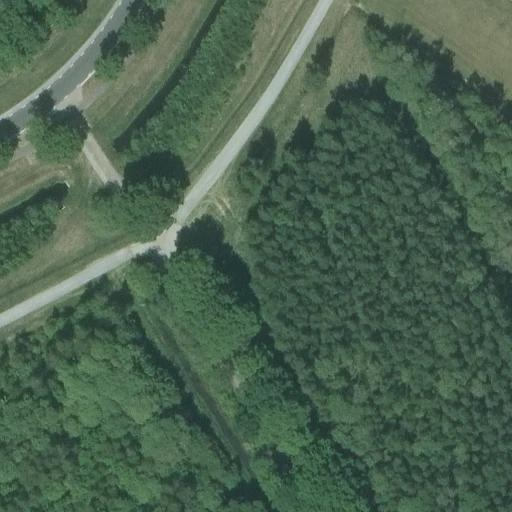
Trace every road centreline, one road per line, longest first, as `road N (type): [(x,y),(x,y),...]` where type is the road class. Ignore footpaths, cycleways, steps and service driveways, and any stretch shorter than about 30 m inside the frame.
road 1 (track): [(194,0),(140,81),(105,117),(45,168),(0,190)]
road 2 (tertiary): [(0,131),(53,99),(131,0)]
